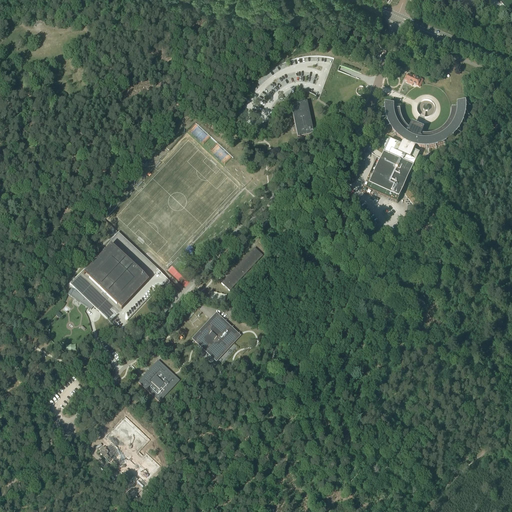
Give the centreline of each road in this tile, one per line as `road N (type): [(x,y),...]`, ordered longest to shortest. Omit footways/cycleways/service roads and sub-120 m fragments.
road 1 (track): [(511,94),(215,511)]
road 2 (track): [(0,238),(43,221),(74,192),(96,128),(160,83),(174,0)]
road 3 (primary): [(359,0),(511,61)]
road 4 (track): [(138,0),(52,22),(13,15),(4,0)]
road 5 (unknown): [(511,426),(421,511)]
